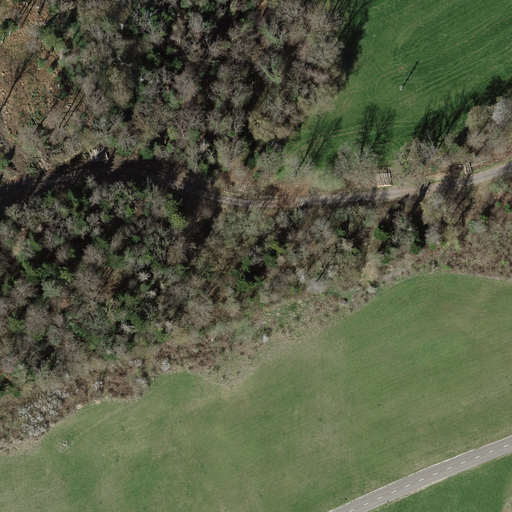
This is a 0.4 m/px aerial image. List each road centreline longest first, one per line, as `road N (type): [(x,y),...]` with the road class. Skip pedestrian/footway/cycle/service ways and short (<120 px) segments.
road 1 (motorway): [(511,295),(0,486)]
road 2 (track): [(0,198),(112,168),(269,208),(400,196),(511,168)]
road 3 (motorway): [(189,511),(511,369)]
road 4 (unclassified): [(511,443),(346,511)]
